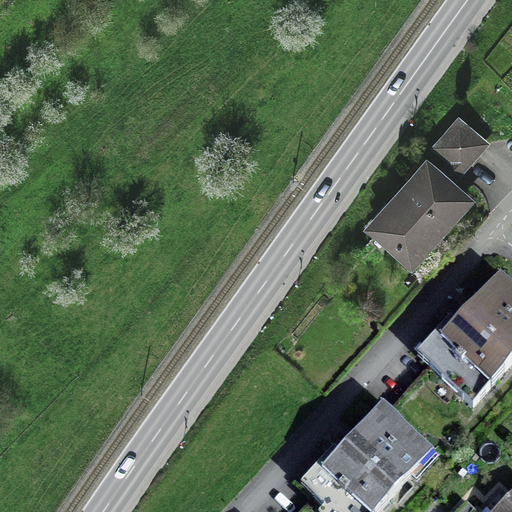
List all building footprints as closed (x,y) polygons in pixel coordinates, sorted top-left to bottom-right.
[(435,146),(462,169),(485,143),(459,119),(435,146)] [(411,258),(465,198),(427,165),(374,225),(411,258)] [(511,288),(500,278),(451,331),(459,338),(430,370),(473,408),(511,364),(511,288)] [(383,408),(335,462),(342,468),(314,500),(326,511),(379,511),(433,453),(383,408)] [(511,511),(511,496),(496,511),(511,511)] [(456,511),(475,511),(466,502),(456,511)]
